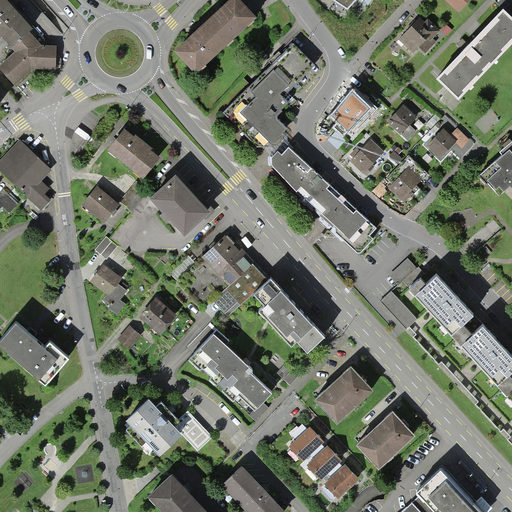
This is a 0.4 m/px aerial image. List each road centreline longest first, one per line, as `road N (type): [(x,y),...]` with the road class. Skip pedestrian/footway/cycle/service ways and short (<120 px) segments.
road 1 (primary): [(511,490),(245,193)]
road 2 (residential): [(340,70),(306,122),(308,142),(387,216),(437,244),(511,325)]
road 3 (residential): [(47,107),(97,383)]
road 4 (residential): [(97,383),(160,376),(212,408),(250,452)]
road 5 (primary): [(117,85),(151,107),(226,187),(245,193)]
road 6 (primary): [(245,193),(148,66)]
road 7 (residential): [(97,383),(120,511)]
road 8 (residential): [(0,457),(75,388),(97,383)]
